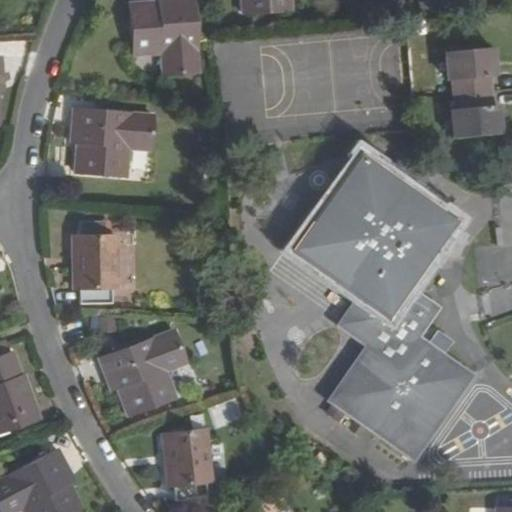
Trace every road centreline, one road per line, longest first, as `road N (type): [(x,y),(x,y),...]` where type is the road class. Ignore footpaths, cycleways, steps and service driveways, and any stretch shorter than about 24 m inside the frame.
road 1 (residential): [(137,511),(62,380),(10,225)]
road 2 (residential): [(10,225),(40,79),(70,0)]
